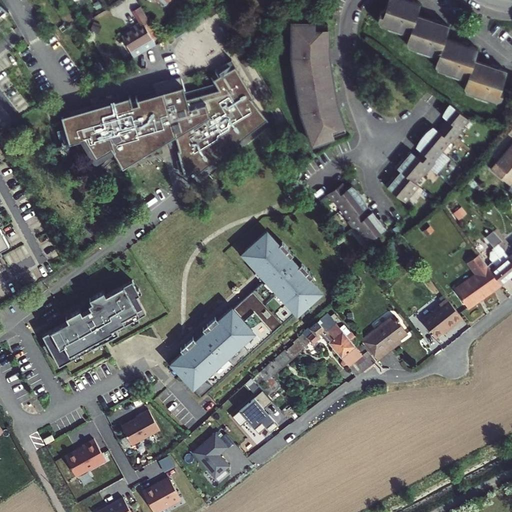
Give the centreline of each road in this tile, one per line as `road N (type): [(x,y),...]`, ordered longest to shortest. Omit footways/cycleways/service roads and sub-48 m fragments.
road 1 (residential): [(511,303),(417,377),(367,379),(258,456)]
road 2 (residential): [(354,0),(344,39),(349,86),(373,146)]
road 3 (unclassified): [(66,511),(0,385)]
